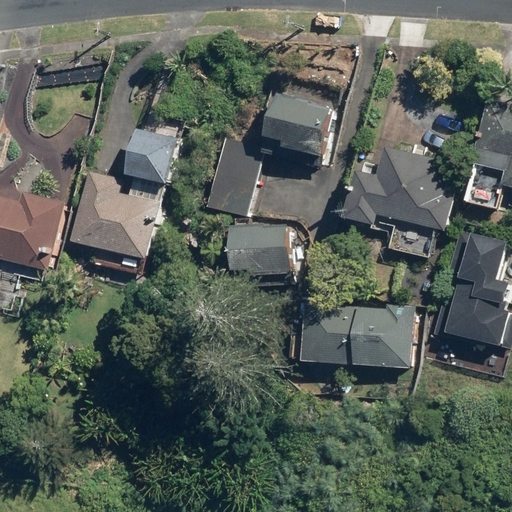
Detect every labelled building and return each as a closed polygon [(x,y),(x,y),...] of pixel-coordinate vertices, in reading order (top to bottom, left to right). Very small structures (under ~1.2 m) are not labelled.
[(323,161),(336,112),(277,97),(266,139),(288,144),(287,152),(323,161)] [(511,105),(490,100),(478,152),(483,153),(472,203),(501,210),(509,173),(511,173),(511,105)] [(157,183),(168,142),(138,135),(127,176),(157,183)] [(446,197),(454,163),(385,148),(379,177),(360,173),(349,222),(380,228),(383,217),(451,232),(458,200),(446,197)] [(150,261),(163,206),(117,196),(121,181),(87,173),(71,243),(150,261)] [(0,259),(50,272),(67,206),(22,195),(20,204),(0,198),(0,259)] [(294,276),(289,228),(236,233),(240,275),(255,274),(255,279),(294,276)] [(487,235),(466,231),(442,336),(511,351),(511,234),(488,229),(487,235)] [(413,369),(415,330),(355,327),(356,308),(309,306),(306,363),(413,369)]
